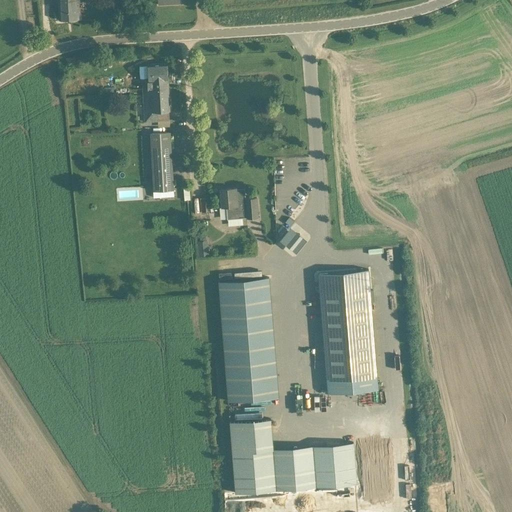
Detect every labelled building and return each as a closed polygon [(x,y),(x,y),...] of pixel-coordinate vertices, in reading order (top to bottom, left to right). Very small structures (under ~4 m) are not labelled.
[(83,2),(83,0),(57,0),(57,3),(59,3),(60,19),(79,18),(78,2),(83,2)] [(167,63),(148,64),(149,80),(143,80),(143,93),(158,92),(158,87),(169,87),(167,63)] [(158,92),(143,93),(145,121),(170,120),(169,110),(170,110),(169,87),(158,87),(158,92)] [(170,132),(150,133),(153,189),(154,197),(174,196),(170,132)] [(246,189),(237,189),(237,187),(220,188),(221,207),(226,207),(227,219),(246,217),(246,219),(259,218),(257,198),(246,198),(246,189)] [(282,238),(298,251),(309,238),(292,225),(282,238)] [(368,268),(318,273),(329,392),(379,388),(368,268)] [(279,396),(269,277),(219,281),(229,400),(279,396)] [(274,417),(232,420),(236,491),(359,484),(356,442),(276,447),(274,417)]
